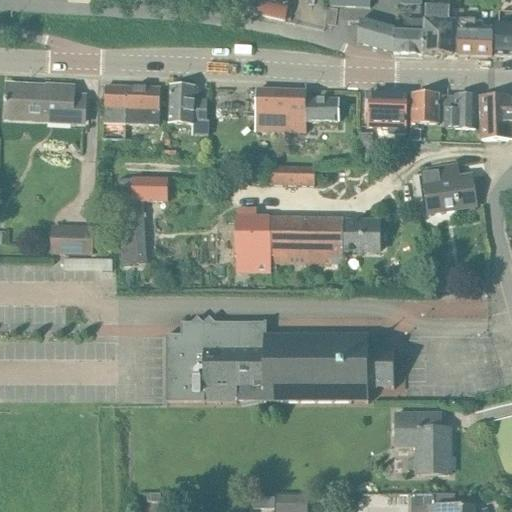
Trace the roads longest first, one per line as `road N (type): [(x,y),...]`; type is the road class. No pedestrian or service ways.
road 1 (residential): [(382,77),(337,46),(270,29),(0,9)]
road 2 (tertiary): [(88,63),(382,77)]
road 3 (tertiary): [(382,77),(511,80)]
road 4 (residential): [(511,179),(493,207),(511,297)]
